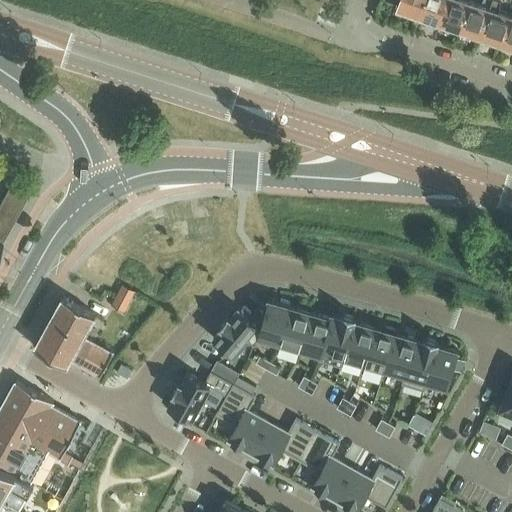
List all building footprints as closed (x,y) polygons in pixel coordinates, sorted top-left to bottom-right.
[(410,11),(421,15),(425,0),(400,0),(398,7),(400,8),(401,10),(408,12),(410,11)] [(425,0),(421,15),(430,18),(433,17),(441,20),(448,0),(425,0)] [(448,0),(441,20),(449,22),(450,24),(461,28),(470,0),(448,0)] [(483,0),(483,4),(472,0),(470,0),(461,28),(471,32),(473,30),(481,33),(492,0),(483,0)] [(480,35),(501,42),(511,13),(498,9),(500,0),(492,0),(481,33),(480,35)] [(511,13),(501,42),(511,45),(511,13)] [(91,322),(96,314),(64,296),(35,347),(67,365),(71,359),(75,361),(101,375),(113,353),(83,337),(84,335),(91,322)] [(280,303),(269,300),(265,313),(265,314),(259,336),(260,336),(279,342),(278,346),(279,347),(291,306),(290,306),(291,302),(281,299),(280,303)] [(311,312),(291,306),(279,347),(300,353),(311,312)] [(265,314),(265,313),(259,309),(252,318),(249,316),(252,313),(244,307),(242,309),(239,307),(231,318),(228,316),(220,325),(223,327),(214,338),(234,355),(249,337),(255,342),(260,336),(259,336),(265,314)] [(331,318),(311,312),(300,353),(301,353),(302,348),(321,354),(319,359),(320,359),(333,314),(332,314),(331,318)] [(342,317),(333,314),(320,359),(341,366),(355,317),(343,313),(342,317)] [(356,317),(355,317),(341,366),(342,366),(343,361),(363,367),(375,326),(355,321),(356,317)] [(383,329),(375,326),(363,367),(384,373),(397,329),(384,325),(383,329)] [(398,329),(397,329),(384,373),(403,379),(402,383),(403,384),(416,338),(396,333),(398,329)] [(424,390),(438,341),(426,337),(425,341),(416,338),(403,384),(424,390)] [(447,391),(459,351),(438,345),(439,341),(438,341),(424,390),(425,390),(426,385),(447,391)] [(267,368),(271,361),(260,355),(256,363),(267,368)] [(277,374),(281,367),(271,361),(267,368),(277,374)] [(206,381),(188,372),(181,383),(179,382),(173,393),(175,395),(169,406),(172,408),(170,411),(178,416),(180,413),(192,419),(210,386),(227,395),(234,383),(212,370),(206,381)] [(312,379),(305,375),(299,386),(306,390),(312,379)] [(319,383),(312,379),(306,390),(313,394),(319,383)] [(511,380),(499,413),(511,417),(511,380)] [(17,381),(0,411),(0,511),(18,511),(35,483),(33,482),(50,451),(70,462),(73,457),(64,452),(81,422),(52,406),(54,401),(17,381)] [(249,409),(256,396),(234,383),(227,395),(217,413),(238,424),(229,440),(251,452),(269,421),(249,409)] [(344,411),(350,401),(343,397),(337,408),(344,411)] [(351,415),(357,405),(350,401),(344,411),(351,415)] [(421,418),(414,414),(408,425),(415,429),(421,418)] [(302,460),(318,430),(296,418),(289,432),(269,421),(251,452),(273,464),(282,449),(302,460)] [(383,433),(389,422),(382,418),(376,429),(383,433)] [(485,420),(482,430),(498,435),(501,424),(485,420)] [(390,437),(396,426),(389,422),(383,433),(390,437)] [(335,499),(353,467),(333,456),(340,442),(318,430),(302,460),(322,471),(313,486),(335,499)] [(511,443),(511,435),(508,433),(502,444),(510,448),(511,443)] [(387,507),(403,477),(380,464),(373,478),(353,467),(335,499),(357,511),(366,495),(387,507)] [(462,511),(463,510),(442,498),(433,511),(462,511)] [(247,511),(226,500),(220,511),(247,511)]
